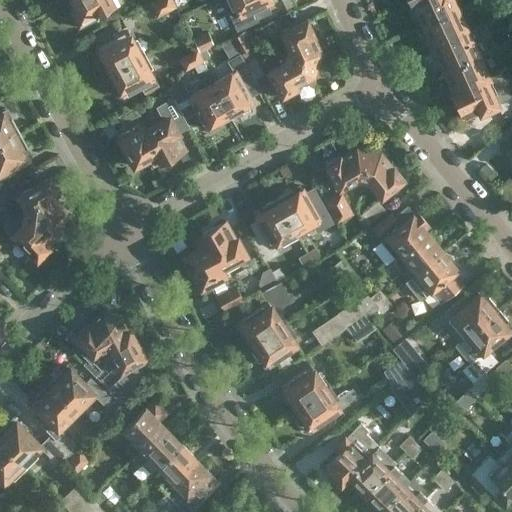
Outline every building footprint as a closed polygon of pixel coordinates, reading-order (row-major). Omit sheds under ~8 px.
[(79,25),(114,6),(113,5),(119,3),(117,0),(71,0),(71,1),(74,7),(70,9),(79,25)] [(177,7),(173,0),(152,0),(148,2),(157,18),(177,7)] [(252,10),(272,1),(271,0),(227,0),(231,9),(235,8),(236,8),(229,12),(236,29),(257,20),(252,10)] [(423,25),(460,8),(456,0),(417,0),(410,4),(413,2),(423,25)] [(510,22),(511,20),(511,1),(502,6),(510,22)] [(434,48),(471,32),(460,8),(423,25),(434,48)] [(285,55),(317,65),(321,53),(313,36),(315,35),(306,18),(279,31),(288,48),(285,55)] [(132,40),(127,31),(125,26),(112,33),(115,38),(96,47),(100,55),(97,57),(105,73),(140,54),(145,52),(137,37),(132,40)] [(208,31),(193,37),(198,48),(200,52),(206,48),(214,45),(208,31)] [(246,45),(248,43),(252,41),(246,32),(243,34),(242,33),(232,38),(236,46),(244,42),(246,45)] [(474,38),(471,32),(434,48),(445,72),(481,55),(489,52),(481,35),(474,38)] [(251,48),(248,43),(246,45),(244,42),(236,46),(241,53),(251,48)] [(198,48),(197,48),(178,58),(185,71),(194,66),(204,61),(204,60),(200,52),(198,48)] [(210,56),(206,49),(206,48),(200,52),(204,60),(210,56)] [(153,67),(145,52),(140,54),(105,73),(114,89),(117,87),(121,94),(152,78),(148,70),(153,67)] [(245,60),(250,69),(256,78),(265,73),(255,55),(245,60)] [(317,65),(285,55),(283,63),(269,71),(281,97),(297,88),(296,87),(313,77),(317,65)] [(455,94),(491,77),(481,55),(445,72),(455,94)] [(207,68),(204,61),(194,66),(198,73),(207,68)] [(234,71),(211,84),(230,118),(250,107),(248,103),(251,101),(245,91),(258,83),(250,69),(237,77),(234,71)] [(491,77),(455,94),(451,96),(463,120),(479,113),(480,116),(498,108),(493,97),(497,96),(490,81),(493,80),(491,77)] [(169,88),(181,110),(186,119),(197,113),(205,127),(207,126),(210,130),(230,118),(211,84),(190,95),(183,81),(169,88)] [(162,163),(185,151),(177,136),(191,128),(186,119),(181,110),(175,98),(158,108),(164,119),(157,122),(144,130),(143,130),(159,159),(160,159),(162,163)] [(137,117),(141,115),(136,106),(120,114),(128,128),(116,135),(133,165),(147,158),(150,164),(159,159),(143,130),(144,130),(137,117)] [(0,142),(18,132),(6,109),(0,111),(0,142)] [(18,132),(0,142),(0,186),(4,184),(1,179),(13,172),(10,167),(31,156),(18,132)] [(511,141),(503,149),(511,159),(511,141)] [(363,182),(369,152),(356,149),(340,158),(339,157),(325,165),(339,190),(355,181),(363,182)] [(369,152),(363,182),(371,184),(381,198),(384,201),(392,195),(390,191),(404,180),(393,167),(391,168),(380,154),(369,152)] [(23,216),(62,222),(64,213),(54,195),(56,194),(48,178),(17,195),(24,208),(23,216)] [(292,190),(276,199),(295,234),(319,221),(324,230),(336,223),(337,224),(338,223),(325,201),(318,187),(306,194),(303,189),(294,193),(292,190)] [(342,192),(325,201),(338,223),(354,214),(342,192)] [(255,215),(258,220),(250,224),(256,235),(251,237),(264,261),(278,253),(274,246),(295,234),(276,199),(262,206),(264,210),(255,215)] [(378,200),(360,215),(368,225),(386,211),(378,200)] [(391,214),(375,226),(383,236),(383,235),(385,238),(384,240),(391,250),(390,251),(396,258),(427,233),(425,230),(429,226),(417,211),(412,215),(407,209),(395,219),(391,214)] [(62,222),(23,216),(21,225),(12,234),(37,260),(50,248),(47,245),(61,232),(62,222)] [(201,235),(203,238),(220,269),(247,254),(237,237),(235,239),(225,222),(201,235)] [(411,277),(416,273),(442,251),(427,233),(398,258),(406,268),(405,269),(411,277)] [(230,288),(225,279),(220,269),(203,238),(194,243),(197,249),(184,256),(203,291),(215,285),(220,294),(216,296),(225,311),(244,301),(236,285),(230,288)] [(306,253),(312,263),(322,258),(316,247),(306,253)] [(464,285),(454,272),(457,269),(442,251),(416,273),(411,277),(408,279),(414,287),(419,284),(428,294),(434,289),(444,301),(464,285)] [(304,268),(312,263),(306,253),(298,257),(304,268)] [(342,259),(329,269),(339,282),(340,282),(352,272),(353,272),(342,259)] [(255,273),(264,290),(276,283),(267,266),(255,273)] [(352,272),(340,282),(350,294),(362,285),(352,272)] [(249,345),(281,322),(285,319),(279,309),(292,300),(281,281),(276,283),(264,290),(260,292),(267,302),(237,322),(243,329),(240,332),(249,345)] [(367,317),(378,309),(376,307),(387,298),(380,289),(358,306),(365,314),(367,317)] [(466,335),(497,308),(487,296),(483,299),(479,294),(448,320),(454,328),(458,325),(466,335)] [(387,298),(376,307),(378,309),(382,313),(392,305),(387,298)] [(354,301),(313,329),(311,330),(321,344),(347,327),(365,314),(358,306),(354,301)] [(471,347),(478,355),(462,369),(473,383),(486,371),(497,361),(487,348),(509,330),(504,323),(507,320),(497,308),(466,335),(474,344),(471,347)] [(108,336),(125,326),(118,315),(101,313),(89,325),(87,323),(74,336),(86,347),(81,352),(88,360),(84,364),(96,376),(102,371),(108,348),(106,343),(110,339),(108,336)] [(365,314),(347,327),(356,342),(376,328),(367,317),(365,314)] [(294,363),(287,353),(298,346),(292,338),(296,335),(285,319),(281,322),(249,345),(259,360),(263,358),(268,366),(277,360),(283,370),(294,363)] [(108,389),(107,388),(103,392),(107,396),(110,393),(120,403),(144,380),(136,367),(147,361),(129,329),(127,330),(125,326),(108,336),(110,339),(106,343),(108,348),(123,375),(108,389)] [(497,383),(511,367),(511,364),(506,359),(503,355),(497,361),(486,371),(497,383)] [(393,385),(411,371),(401,359),(383,371),(393,385)] [(315,373),(310,365),(280,384),(286,393),(282,395),(292,410),(329,384),(320,371),(315,373)] [(90,378),(84,384),(69,368),(63,374),(60,371),(47,383),(75,411),(93,394),(110,412),(120,403),(110,393),(107,396),(103,392),(90,378)] [(411,371),(393,385),(403,399),(412,392),(420,403),(430,394),(411,371)] [(469,387),(478,396),(490,384),(493,387),(497,383),(486,371),(473,383),(469,387)] [(47,438),(65,457),(76,446),(76,445),(59,427),(75,411),(47,383),(35,395),(38,398),(32,404),(46,418),(41,423),(51,434),(47,438)] [(338,397),(329,384),(292,410),(302,424),(306,422),(312,430),(341,411),(340,410),(348,404),(358,397),(352,388),(338,397)] [(470,404),(478,396),(469,387),(454,402),(453,404),(455,407),(462,413),(470,404)] [(453,404),(454,402),(449,397),(445,396),(437,403),(448,414),(455,407),(453,404)] [(131,456),(163,425),(159,420),(167,412),(155,399),(146,407),(145,407),(121,430),(133,442),(125,450),(131,456)] [(65,457),(47,438),(40,444),(17,421),(10,427),(7,424),(0,430),(0,443),(25,469),(39,456),(35,452),(40,447),(50,457),(50,460),(52,463),(55,463),(57,465),(61,460),(65,457)] [(367,457),(379,445),(367,433),(369,431),(361,422),(336,447),(340,451),(326,465),(330,469),(327,471),(341,485),(348,478),(347,477),(367,457)] [(163,425),(131,456),(139,465),(142,463),(151,473),(157,467),(156,466),(180,443),(163,425)] [(423,440),(435,451),(444,442),(432,430),(423,440)] [(511,430),(505,438),(510,444),(501,454),(506,459),(511,464),(511,430)] [(405,452),(416,441),(409,435),(399,445),(405,452)] [(416,441),(405,452),(412,458),(422,448),(416,441)] [(14,480),(25,469),(0,443),(0,479),(4,483),(10,477),(14,480)] [(159,485),(165,491),(197,460),(180,443),(156,466),(157,467),(167,477),(159,485)] [(364,493),(394,463),(387,457),(389,455),(379,445),(367,457),(347,477),(348,478),(364,493)] [(76,446),(65,457),(61,460),(65,464),(64,464),(75,475),(90,460),(79,449),(79,450),(76,446)] [(511,499),(511,464),(506,459),(490,476),(502,488),(496,495),(506,505),(511,499)] [(165,491),(166,492),(185,511),(186,511),(218,482),(197,460),(165,491)] [(401,470),(394,463),(364,493),(380,510),(406,485),(396,475),(401,470)] [(439,485),(449,475),(442,468),(432,478),(439,485)] [(449,475),(439,485),(445,491),(455,481),(449,475)] [(382,511),(411,511),(427,496),(430,494),(413,477),(406,485),(380,510),(382,511)] [(68,509),(86,492),(76,482),(59,500),(68,509)] [(102,501),(110,493),(103,486),(96,494),(102,501)] [(15,497),(5,488),(0,492),(0,495),(8,504),(15,497)] [(71,511),(81,511),(94,500),(86,492),(68,509),(71,511)] [(442,511),(427,496),(411,511),(442,511)] [(97,511),(102,508),(94,500),(81,511),(97,511)]
